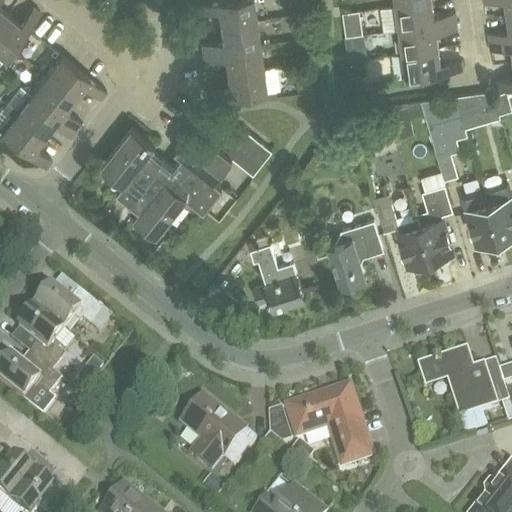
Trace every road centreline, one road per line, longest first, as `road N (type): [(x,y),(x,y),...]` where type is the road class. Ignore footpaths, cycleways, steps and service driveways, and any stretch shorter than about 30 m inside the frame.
road 1 (residential): [(63,229),(227,358),(271,365),(365,338)]
road 2 (residential): [(37,208),(147,73)]
road 3 (residential): [(365,338),(511,289)]
road 4 (residential): [(406,467),(365,338)]
road 5 (residential): [(147,73),(50,0)]
